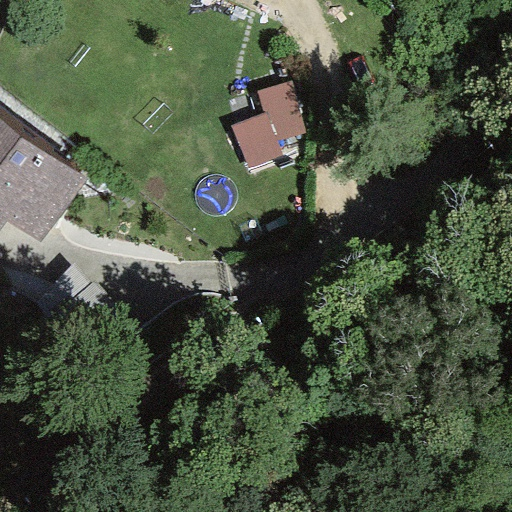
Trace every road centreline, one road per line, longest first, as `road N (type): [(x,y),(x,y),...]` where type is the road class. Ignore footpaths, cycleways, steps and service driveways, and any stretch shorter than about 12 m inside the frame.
road 1 (residential): [(262,282),(452,158),(484,98),(509,0)]
road 2 (unknown): [(340,235),(330,56),(285,0)]
